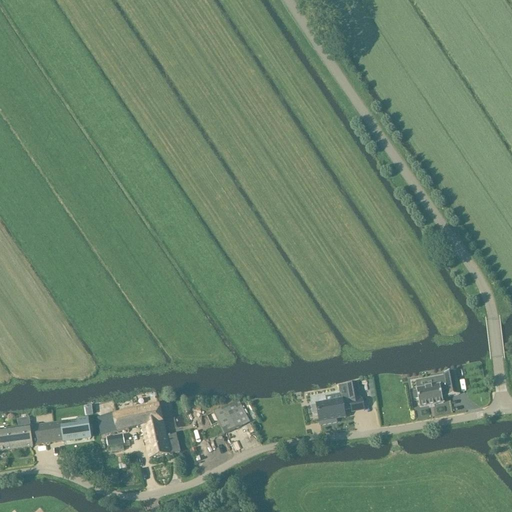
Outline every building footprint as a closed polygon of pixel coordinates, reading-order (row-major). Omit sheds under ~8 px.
[(434,406),(434,405),(443,403),(442,397),(448,396),(448,397),(459,395),(455,372),(444,374),(445,377),(435,379),(436,387),(417,390),(417,392),(414,392),(416,399),(418,399),(420,408),(429,406),(429,407),(434,406)] [(354,403),(362,401),(359,385),(350,387),(353,398),(314,406),(316,414),(321,414),(323,426),(341,422),(340,418),(349,416),(348,411),(355,410),(354,403)] [(225,436),(250,423),(239,401),(214,414),(225,436)] [(160,404),(97,418),(101,436),(120,432),(121,432),(142,427),(150,459),(171,455),(171,454),(180,452),(178,441),(168,443),(168,439),(171,438),(171,436),(175,435),(167,436),(160,404)] [(62,423),(55,424),(58,443),(91,438),(88,419),(78,421),(79,427),(63,429),(62,423)] [(19,428),(0,430),(0,452),(33,447),(58,443),(55,424),(31,428),(30,426),(19,428)] [(108,447),(125,445),(123,436),(107,439),(108,447)]
